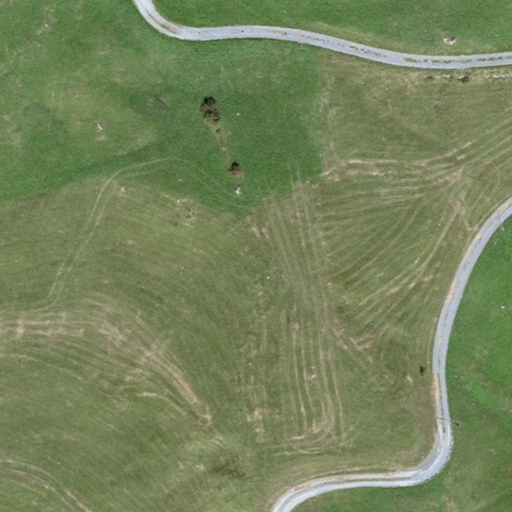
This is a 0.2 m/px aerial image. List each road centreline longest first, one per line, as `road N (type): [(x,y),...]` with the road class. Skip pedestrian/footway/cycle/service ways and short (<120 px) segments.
road 1 (track): [(296,511),(319,500),(398,495),(433,479),(445,453),(449,317),(491,235),(511,219)]
road 2 (track): [(511,74),(414,78),(302,51),(173,45),(143,22),(142,0)]
